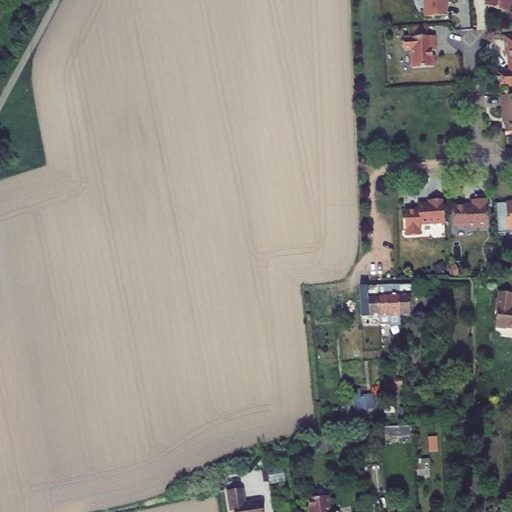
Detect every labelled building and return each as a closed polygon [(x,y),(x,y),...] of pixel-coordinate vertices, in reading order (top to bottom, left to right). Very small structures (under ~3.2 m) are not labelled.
[(423,0),(425,17),(448,15),(446,0),(423,0)] [(508,12),(511,0),(487,0),(486,5),(508,12)] [(428,37),(427,27),(412,28),(413,38),(428,37)] [(511,35),(505,35),(506,53),(508,53),(511,53),(511,70),(508,71),(497,72),(498,87),(511,86),(511,35)] [(404,48),(405,51),(411,51),(412,68),(434,67),(434,56),(431,56),(431,51),(436,51),(435,36),(428,37),(413,38),(404,38),(404,41),(401,43),(402,48),(404,48)] [(506,132),(511,131),(511,94),(501,95),(502,104),(504,104),(505,122),(506,132)] [(421,235),(420,225),(444,223),(443,199),(429,200),(429,203),(423,203),(418,209),(404,209),(406,236),(421,235)] [(467,226),(467,229),(488,227),(487,199),(472,200),(472,205),(466,205),(453,206),(454,227),(467,226)] [(457,275),(461,272),(455,264),(451,267),(457,275)] [(388,285),(388,293),(399,292),(398,284),(388,285)] [(409,295),(417,294),(417,284),(398,284),(399,292),(399,295),(399,315),(410,315),(410,313),(409,295)] [(360,297),(361,317),(379,316),(378,285),(360,286),(360,291),(370,290),(371,293),(371,296),(368,296),(360,297)] [(389,315),(389,295),(388,293),(388,285),(378,285),(379,316),(389,315)] [(511,307),(511,308),(511,305),(511,293),(499,291),(498,299),(496,299),(496,306),(498,306),(496,326),(498,326),(507,327),(507,326),(511,326),(511,307)] [(389,315),(399,315),(399,295),(389,295),(389,315)] [(360,395),(359,390),(353,391),(356,409),(374,406),(373,396),(361,398),(360,395)] [(434,408),(420,409),(420,416),(434,416),(434,408)] [(479,422),(480,416),(456,422),(456,426),(456,428),(479,422)] [(343,426),(351,424),(350,418),(342,420),(343,426)] [(431,451),(439,450),(438,436),(430,436),(431,451)] [(425,448),(414,448),(415,459),(425,458),(425,448)] [(425,458),(415,459),(416,469),(430,469),(429,458),(425,458)] [(269,484),(285,481),(283,467),(267,469),(269,484)] [(430,477),(430,469),(416,469),(416,477),(430,477)] [(245,504),(245,502),(243,489),(228,491),(230,511),(234,511),(262,511),(261,500),(252,501),(253,503),(245,504)] [(330,511),(328,495),(307,498),(309,510),(314,509),(314,511),(330,511)]
